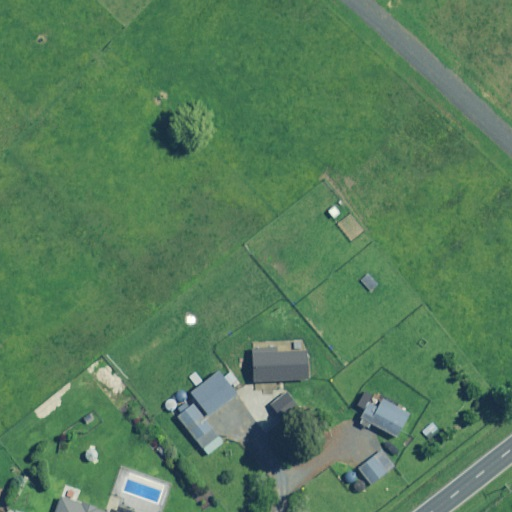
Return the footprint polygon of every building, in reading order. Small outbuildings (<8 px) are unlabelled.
[(378,285),(368,274),(361,280),(371,291),(378,285)] [(308,380),(307,352),(292,353),(292,341),(254,343),(252,343),(253,382),(308,380)] [(235,393),(218,372),(191,394),(207,415),(235,393)] [(297,408),(286,394),(271,406),(282,420),(297,408)] [(409,414),(383,400),(379,408),(369,403),(361,419),(396,438),(409,414)] [(218,437),(192,406),(177,418),(203,449),(218,437)] [(100,462),(94,448),(87,451),(92,465),(100,462)] [(393,467),(381,451),(358,469),(370,485),(393,467)] [(169,479),(157,463),(148,470),(160,486),(169,479)] [(125,511),(105,511),(61,497),(56,511),(128,511),(126,511),(125,511)]
